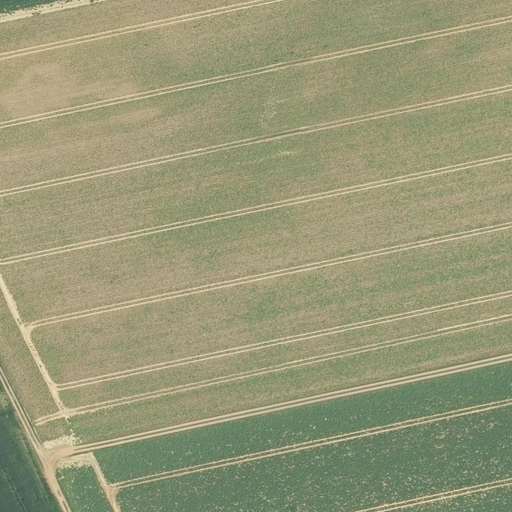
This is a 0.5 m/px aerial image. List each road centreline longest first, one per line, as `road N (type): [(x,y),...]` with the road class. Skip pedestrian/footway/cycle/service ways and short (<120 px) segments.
road 1 (track): [(41,459),(511,356)]
road 2 (track): [(66,511),(0,374)]
